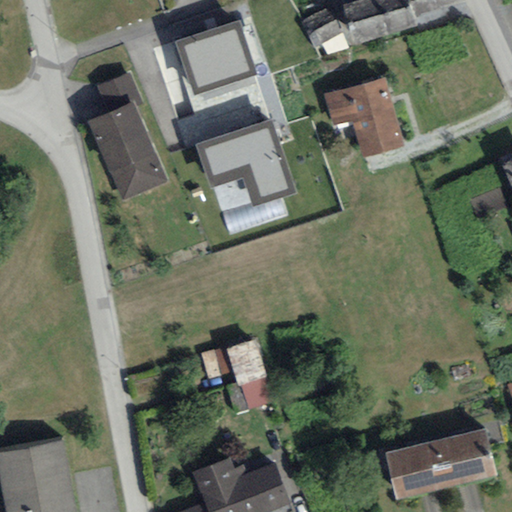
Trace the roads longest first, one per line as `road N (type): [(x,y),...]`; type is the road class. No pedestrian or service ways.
road 1 (residential): [(62,141),(137,511)]
road 2 (residential): [(62,141),(32,0)]
